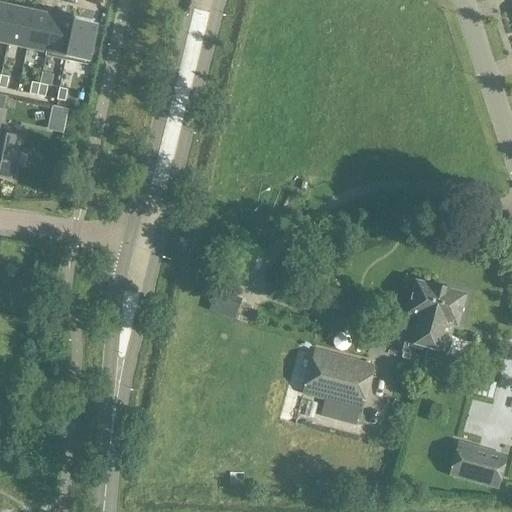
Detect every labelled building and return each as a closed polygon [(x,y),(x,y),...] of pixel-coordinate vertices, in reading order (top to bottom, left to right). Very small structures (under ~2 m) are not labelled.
[(0,42),(9,44),(17,9),(0,5),(0,42)] [(9,44),(29,48),(36,14),(17,9),(9,44)] [(56,18),(36,14),(29,48),(46,52),(45,57),(48,57),(56,18)] [(67,62),(76,22),(56,18),(48,57),(67,62)] [(87,66),(96,27),(76,22),(67,62),(87,66)] [(0,79),(0,88),(6,90),(9,78),(1,76),(0,79)] [(29,95),(37,96),(39,84),(32,83),(29,95)] [(47,86),(39,84),(37,96),(45,98),(47,86)] [(59,89),(57,101),(65,102),(67,90),(59,89)] [(0,133),(0,118),(0,177),(12,180),(20,138),(0,133)] [(427,318),(435,286),(415,281),(406,313),(397,311),(393,325),(396,329),(406,332),(403,342),(426,348),(434,320),(427,318)] [(208,311),(233,321),(242,300),(204,285),(200,297),(212,302),(208,311)] [(453,326),(456,327),(465,294),(435,286),(427,318),(434,320),(426,348),(428,348),(425,359),(442,364),(453,326)] [(314,351),(302,394),(361,410),(372,366),(314,351)] [(496,487),(505,456),(458,444),(450,475),(496,487)]
